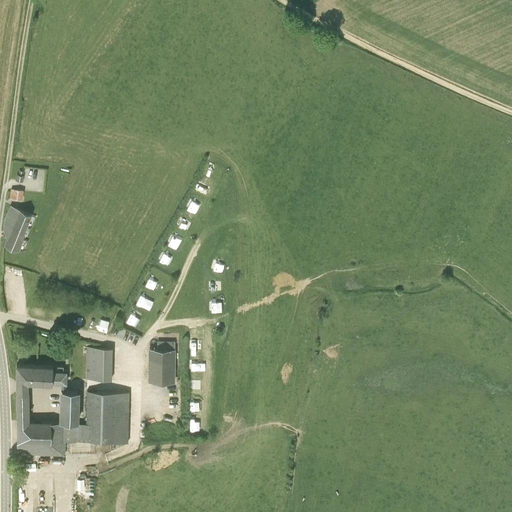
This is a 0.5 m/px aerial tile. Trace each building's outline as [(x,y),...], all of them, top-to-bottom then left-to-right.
[(202,180),(201,186),(210,188),(212,182),(202,180)] [(22,190),(14,189),(13,197),(21,198),(22,190)] [(6,217),(28,227),(33,213),(12,204),(6,217)] [(4,231),(5,231),(24,237),(28,227),(6,217),(4,231)] [(180,226),(190,229),(192,220),(182,217),(180,226)] [(25,238),(24,237),(5,231),(7,238),(5,243),(20,250),(25,238)] [(152,276),(147,286),(156,290),(160,280),(152,276)] [(138,302),(147,307),(152,298),(143,293),(138,302)] [(77,322),(87,324),(89,315),(79,312),(77,322)] [(108,331),(111,321),(103,319),(101,329),(108,331)] [(192,347),(201,347),(201,338),(192,338),(192,347)] [(110,382),(111,349),(89,348),(87,381),(110,382)] [(173,382),(174,349),(157,348),(149,348),(148,381),(173,382)] [(192,362),(192,371),(203,371),(203,362),(192,362)] [(16,364),(16,381),(16,390),(29,390),(29,381),(66,381),(66,370),(53,370),(53,364),(16,364)] [(29,419),(16,419),(17,453),(18,453),(18,452),(25,453),(25,452),(33,453),(34,453),(41,453),(42,453),(49,453),(49,454),(51,454),(50,453),(56,453),(56,454),(57,454),(57,453),(63,453),(63,454),(64,454),(64,452),(63,452),(64,441),(76,441),(76,440),(128,442),(118,441),(118,391),(129,392),(129,391),(87,390),(86,421),(79,421),(80,390),(60,389),(59,420),(51,421),(50,419),(29,419)] [(29,390),(16,390),(16,419),(29,419),(29,390)] [(202,408),(203,400),(193,399),(192,408),(202,408)] [(55,511),(55,501),(39,501),(38,511),(55,511)]
